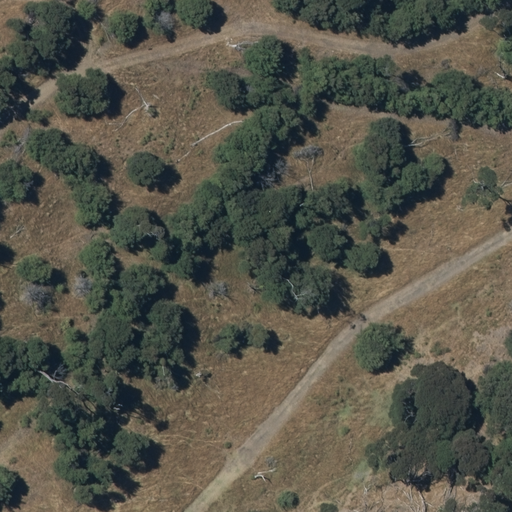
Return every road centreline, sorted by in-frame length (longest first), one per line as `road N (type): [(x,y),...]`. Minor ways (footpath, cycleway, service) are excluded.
road 1 (track): [(243,511),(511,250)]
road 2 (track): [(157,0),(93,70),(0,107)]
